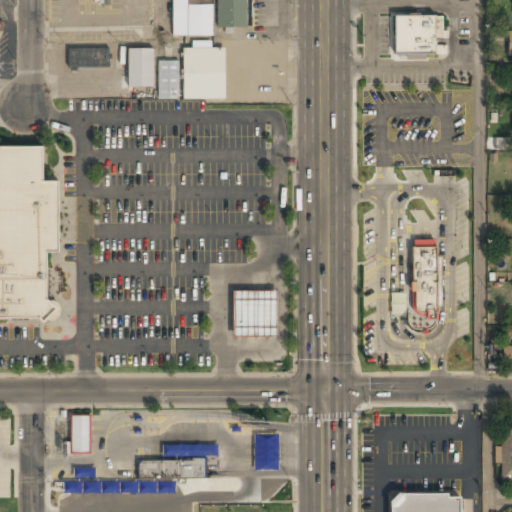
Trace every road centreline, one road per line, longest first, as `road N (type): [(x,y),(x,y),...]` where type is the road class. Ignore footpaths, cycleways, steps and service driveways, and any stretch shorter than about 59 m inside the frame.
road 1 (secondary): [(325,511),(326,0)]
road 2 (tertiary): [(326,390),(0,392)]
road 3 (residential): [(511,389),(326,390)]
road 4 (residential): [(29,392),(30,511)]
